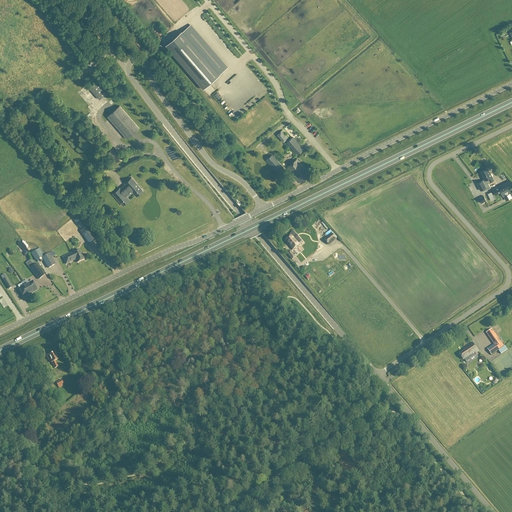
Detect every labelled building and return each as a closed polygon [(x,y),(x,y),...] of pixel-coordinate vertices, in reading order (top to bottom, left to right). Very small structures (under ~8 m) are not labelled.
[(165,46),(203,90),(219,76),(219,75),(227,68),(190,26),(182,32),(174,39),(165,46)] [(99,100),(107,93),(97,81),(89,88),(99,100)] [(127,140),(139,129),(119,107),(107,117),(127,140)] [(288,138),(282,131),(277,135),(283,142),(288,138)] [(292,138),(287,143),(298,155),(303,150),(292,138)] [(277,173),(283,168),(272,155),(266,160),(277,173)] [(300,184),(309,177),(306,173),(307,172),(305,170),(305,169),(297,159),(286,168),(294,177),(300,184)] [(481,173),(485,180),(487,184),(488,184),(493,181),(491,177),(492,177),(490,173),(489,174),(487,170),(481,173)] [(136,197),(143,191),(131,178),(125,184),(126,185),(120,189),(119,189),(113,195),(123,206),(129,200),(126,197),(132,192),(136,197)] [(488,184),(487,184),(485,180),(482,181),(477,184),(480,191),(482,190),(483,192),(490,188),(488,184)] [(501,193),(510,188),(507,183),(497,188),(495,188),(498,194),(501,193)] [(74,221),(83,231),(87,227),(78,217),(74,221)] [(96,241),(89,231),(82,235),(89,245),(96,241)] [(328,245),(336,239),(332,234),(324,240),(328,245)] [(293,250),(299,245),(291,236),(285,241),(293,250)] [(76,260),(77,263),(84,260),(79,250),(72,253),(73,254),(73,253),(76,260)] [(292,260),(296,257),(291,252),(287,254),(292,260)] [(73,254),(63,258),(66,265),(76,260),(73,253),(73,254)] [(55,265),(49,255),(42,259),(48,269),(55,265)] [(30,269),(39,280),(44,275),(35,264),(30,269)] [(12,287),(7,279),(4,281),(8,289),(12,287)] [(24,298),(37,290),(32,282),(28,284),(26,281),(17,286),(24,298)] [(491,355),(503,347),(491,330),(486,333),(494,345),(488,350),(491,355)] [(469,357),(477,352),(471,343),(462,350),(463,351),(458,354),(462,360),(469,356),(469,357)] [(58,367),(55,361),(58,360),(55,352),(46,357),(48,360),(49,359),(51,363),(52,363),(55,369),(58,367)] [(61,392),(68,390),(65,384),(59,386),(61,392)]
